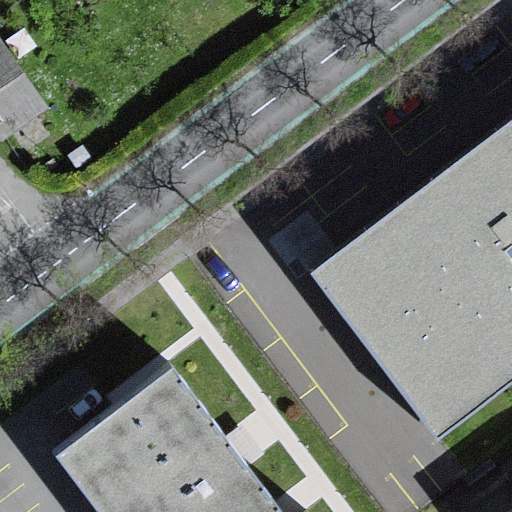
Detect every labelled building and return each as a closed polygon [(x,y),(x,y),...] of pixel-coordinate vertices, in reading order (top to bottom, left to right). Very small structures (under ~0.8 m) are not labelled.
[(0,40),(0,130),(2,134),(45,105),(0,40)] [(511,133),(321,277),(435,428),(511,371),(511,133)] [(92,160),(82,146),(70,154),(80,169),(92,160)] [(285,511),(149,323),(34,405),(111,511),(285,511)] [(511,511),(511,466),(469,496),(479,511),(511,511)]
